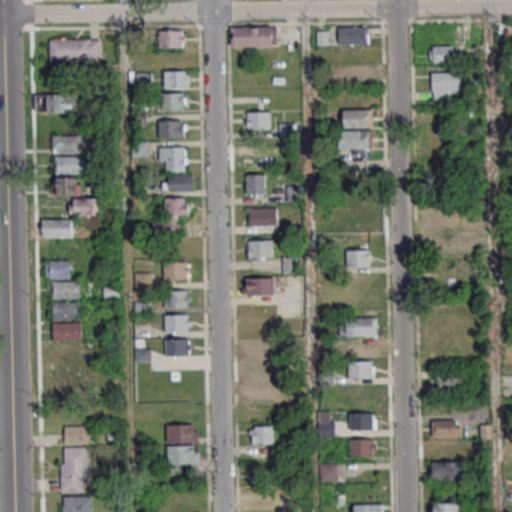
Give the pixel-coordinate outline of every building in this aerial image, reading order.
[(276,46),(276,26),(230,26),(230,46),(276,46)] [(338,44),(367,44),(367,26),(338,26),(338,44)] [(185,29),(158,29),(158,48),(185,48),(185,29)] [(101,39),(49,39),(49,60),(101,60),(101,39)] [(430,47),(430,63),(453,63),(453,47),(430,47)] [(369,85),(369,68),(340,68),(340,85),(369,85)] [(164,88),(189,88),(189,71),(164,71),(164,88)] [(462,92),(462,73),(431,73),(432,102),(451,102),(450,92),(462,92)] [(186,109),(186,93),(164,93),(164,109),(186,109)] [(35,94),(35,112),(76,112),(76,94),(35,94)] [(372,109),(342,109),(342,127),(372,127),(372,109)] [(451,125),(451,110),(422,110),(422,125),(451,125)] [(271,111),(246,111),(246,128),(271,128),(271,111)] [(158,120),(158,137),(185,137),(185,120),(158,120)] [(339,130),(339,148),(352,148),(352,155),(372,155),(372,130),(339,130)] [(81,152),(81,134),(53,134),(53,152),(81,152)] [(186,147),(160,147),(160,170),(186,170),(186,147)] [(239,171),(270,171),(270,153),(239,153),(239,171)] [(56,174),(84,174),(84,156),(56,156),(56,174)] [(193,174),(164,174),(164,191),(193,191),(193,174)] [(246,194),(265,194),(265,174),(246,174),(246,194)] [(81,195),(81,177),(56,177),(56,195),(81,195)] [(287,200),(302,200),(302,186),(287,186),(287,200)] [(101,198),(69,198),(69,215),(101,215),(101,198)] [(179,231),(179,215),(188,215),(188,198),(165,198),(165,222),(153,222),(153,231),(179,231)] [(277,207),(249,207),(249,225),(277,225),(277,207)] [(430,229),(456,229),(456,211),(430,211),(430,229)] [(41,237),(71,237),(71,219),(41,219),(41,237)] [(368,222),(346,222),(346,239),(368,239),(368,222)] [(460,233),(431,233),(431,250),(460,250),(460,233)] [(273,240),(248,240),(248,257),(273,257),(273,240)] [(370,267),(370,249),(347,249),(347,267),(370,267)] [(284,273),(298,273),(298,257),(284,257),(284,273)] [(46,259),(46,278),(71,278),(71,259),(46,259)] [(189,261),(164,261),(164,279),(189,279),(189,261)] [(273,295),(273,277),(244,277),(244,295),(273,295)] [(53,298),(80,298),(80,281),(53,281),(53,298)] [(190,290),(164,290),(164,307),(190,307),(190,290)] [(81,318),(81,301),(53,301),(53,319),(81,318)] [(164,314),(164,331),(190,331),(190,314),(164,314)] [(377,318),(349,318),(349,335),(377,335),(377,318)] [(81,322),(53,322),(53,339),(81,339),(81,322)] [(191,338),(165,338),(165,355),(191,355),(191,338)] [(376,339),(354,339),(354,355),(377,355),(376,339)] [(243,357),(270,357),(270,340),(243,340),(243,357)] [(54,360),(82,360),(82,343),(54,343),(54,360)] [(134,361),(149,361),(149,348),(134,348),(134,361)] [(243,378),(274,378),(274,360),(243,360),(243,378)] [(348,377),(375,377),(375,360),(348,360),(348,377)] [(468,394),(468,377),(436,377),(436,394),(468,394)] [(243,399),(274,399),(274,381),(243,381),(243,399)] [(372,403),(372,386),(348,386),(348,403),(372,403)] [(64,421),(85,419),(84,402),(63,404),(64,421)] [(376,430),(376,412),(349,412),(349,430),(376,430)] [(461,420),(432,420),(432,436),(461,436),(461,420)] [(64,443),(91,443),(91,425),(64,425),(64,443)] [(273,425),(251,425),(251,443),(273,443),(273,425)] [(350,439),(350,455),(375,455),(375,439),(350,439)] [(462,441),(435,441),(435,457),(462,457),(462,441)] [(61,492),(87,492),(87,447),(61,447),(61,492)] [(464,479),(464,461),(432,461),(432,479),(464,479)] [(336,464),(320,464),(320,482),(336,482),(336,464)] [(274,502),(274,487),(245,487),(245,502),(274,502)] [(92,511),(92,496),(60,496),(60,511),(92,511)] [(459,511),(460,502),(432,502),(431,511),(459,511)]
